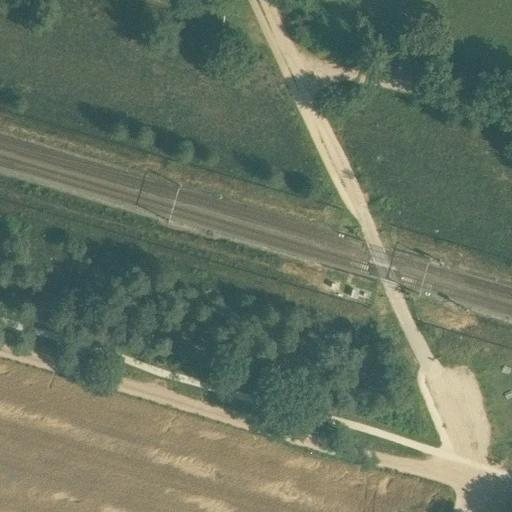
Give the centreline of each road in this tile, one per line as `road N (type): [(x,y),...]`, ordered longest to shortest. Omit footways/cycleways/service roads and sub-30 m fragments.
road 1 (track): [(480,490),(0,350)]
road 2 (track): [(511,121),(337,71),(296,68)]
road 3 (track): [(362,216),(429,369)]
road 4 (track): [(296,68),(362,216)]
road 5 (track): [(279,29),(154,0)]
